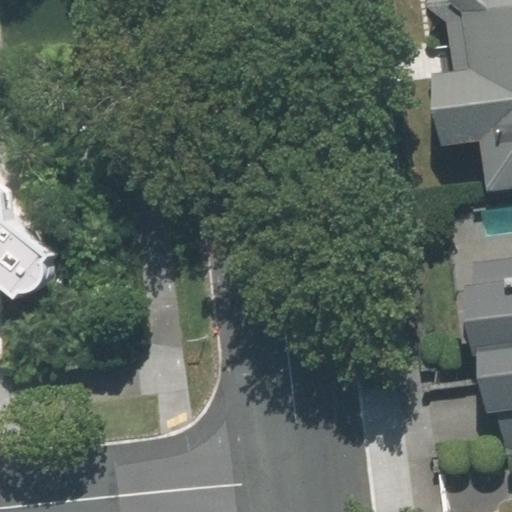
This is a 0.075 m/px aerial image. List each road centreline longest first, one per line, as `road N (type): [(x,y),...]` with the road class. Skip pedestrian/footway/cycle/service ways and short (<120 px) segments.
road 1 (residential): [(307,483),(246,0)]
road 2 (residential): [(37,511),(307,483)]
